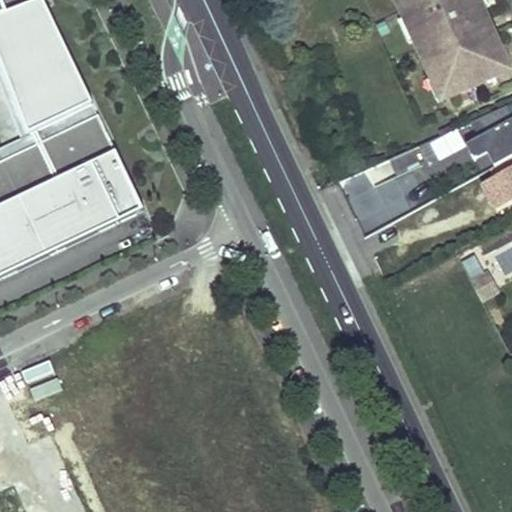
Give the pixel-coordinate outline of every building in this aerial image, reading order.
[(87,120),(81,106),(92,101),(45,0),(0,0),(0,273),(146,204),(102,113),(87,120)] [(394,0),(400,11),(402,10),(419,49),(417,50),(435,90),(445,86),(451,99),(498,78),(492,64),(502,60),(490,33),(478,38),(472,26),(482,22),(472,0),(394,0)] [(482,22),(472,26),(478,38),(490,33),(485,21),(482,22)] [(386,22),(378,26),(382,35),(390,31),(386,22)] [(502,60),(492,64),(498,78),(508,74),(502,60)] [(445,86),(435,90),(441,104),(451,99),(445,86)] [(511,121),(477,140),(465,146),(474,162),(486,156),(492,167),(511,156),(511,121)] [(414,150),(423,168),(453,154),(444,136),(414,150)] [(511,205),(511,160),(489,173),(495,182),(482,188),(496,214),(511,205)] [(372,187),(401,176),(396,163),(367,175),(372,187)] [(489,274),(471,283),(478,296),(496,286),(489,274)] [(481,302),(499,291),(496,286),(478,296),(481,302)]
